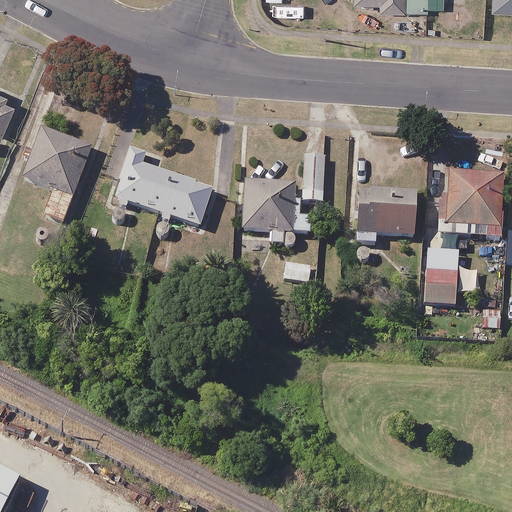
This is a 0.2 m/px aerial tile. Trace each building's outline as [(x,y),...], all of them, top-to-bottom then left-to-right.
[(355,0),(355,7),(380,7),(380,14),(389,14),(389,26),(411,27),(412,13),(429,13),(429,0),(355,0)] [(511,0),(491,0),(491,14),(511,15),(511,0)] [(9,97),(0,92),(0,139),(2,141),(15,108),(6,105),(9,97)] [(93,152),(42,133),(23,184),(53,195),(43,222),(64,230),(93,152)] [(112,203),(161,218),(154,238),(166,242),(173,222),(200,231),(213,192),(152,173),(157,159),(129,150),(112,203)] [(321,206),(323,153),(303,152),(301,205),(321,206)] [(499,242),(503,178),(443,175),(439,239),(499,242)] [(311,222),(300,221),(301,207),(293,206),(295,188),(246,185),(242,233),(270,236),(270,247),(295,249),(296,236),(310,238),(311,222)] [(359,194),(356,247),(376,248),(376,239),(416,240),(418,196),(359,194)] [(124,231),(131,217),(114,210),(108,224),(124,231)] [(457,256),(427,254),(424,307),(454,309),(457,256)] [(312,269),(286,266),(284,283),(310,286),(312,269)] [(503,301),(485,299),(482,330),(499,331),(503,301)]
